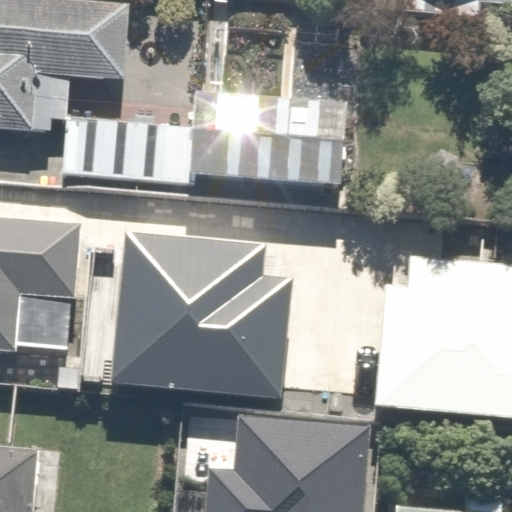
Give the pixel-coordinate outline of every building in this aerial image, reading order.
[(124,87),(130,10),(12,0),(0,0),(0,130),(49,135),(50,123),(65,124),(69,82),(124,87)] [(190,132),(67,122),(62,179),(192,189),(192,182),(339,193),(345,112),(192,100),(190,132)] [(260,200),(150,193),(146,256),(172,258),(256,263),(260,200)] [(77,310),(86,234),(0,227),(0,361),(18,364),(25,304),(77,310)] [(256,263),(172,258),(168,316),(253,321),(256,263)] [(0,511),(35,511),(40,461),(0,457),(0,511)] [(511,511),(511,482),(387,478),(385,511),(511,511)]
